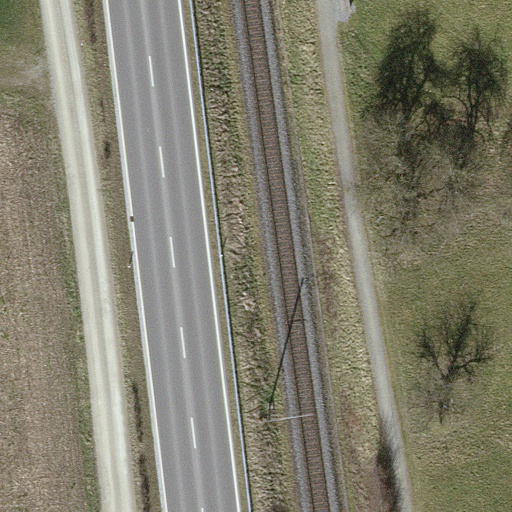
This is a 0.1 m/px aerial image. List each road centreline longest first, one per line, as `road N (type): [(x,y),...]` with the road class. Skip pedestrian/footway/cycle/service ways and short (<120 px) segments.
road 1 (secondary): [(146,0),(205,511)]
road 2 (track): [(121,511),(63,0)]
road 3 (track): [(511,124),(442,115),(344,129)]
